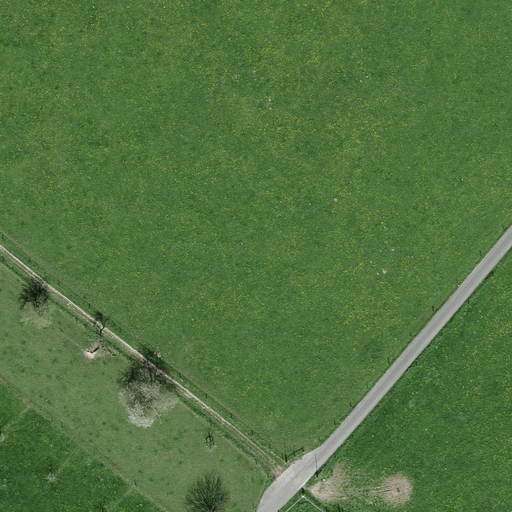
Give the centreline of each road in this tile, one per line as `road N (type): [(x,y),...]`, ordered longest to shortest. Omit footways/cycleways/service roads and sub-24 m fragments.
road 1 (track): [(0,246),(301,489)]
road 2 (residential): [(283,511),(511,229)]
